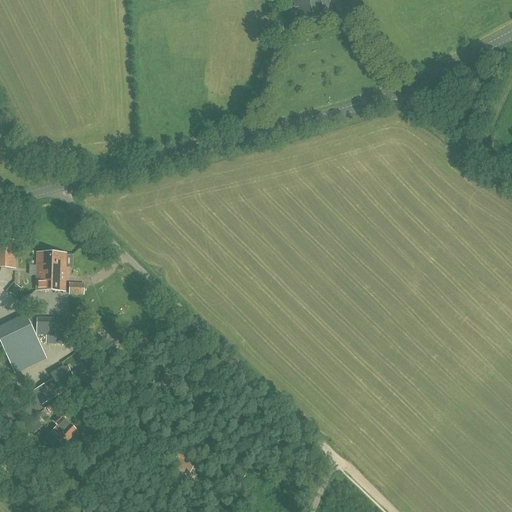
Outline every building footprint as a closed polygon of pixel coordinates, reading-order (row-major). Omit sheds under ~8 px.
[(320,22),(334,18),(332,11),(327,12),(325,8),(328,7),(326,0),(294,0),(296,8),(298,7),(302,23),(319,18),(320,22)] [(16,241),(0,239),(0,267),(14,269),(16,241)] [(36,275),(36,290),(37,290),(64,291),(64,281),(65,254),(65,253),(47,253),(37,252),(37,267),(36,275)] [(84,284),(69,284),(69,294),(83,294),(84,284)] [(0,342),(6,354),(10,363),(41,348),(25,315),(20,317),(0,327),(0,342)] [(97,361),(71,372),(74,378),(100,367),(97,361)] [(58,409),(54,403),(47,409),(51,415),(58,409)] [(64,418),(60,414),(53,421),(57,425),(52,432),(58,438),(57,439),(63,444),(65,441),(64,440),(74,429),(64,419),(64,418)] [(190,464),(176,457),(170,470),(176,474),(173,479),(179,482),(182,477),(186,479),(190,471),(188,470),(190,464)]
